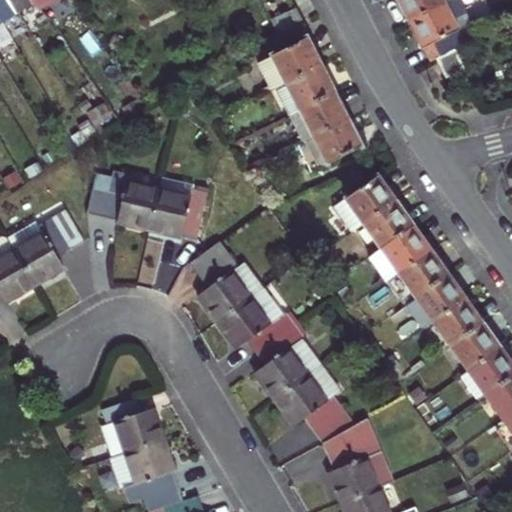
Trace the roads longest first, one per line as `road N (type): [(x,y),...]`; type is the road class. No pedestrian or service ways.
road 1 (residential): [(63,369),(75,347),(113,321),(128,317),(154,327),(268,511)]
road 2 (residential): [(433,157),(343,0)]
road 3 (residential): [(511,267),(433,157)]
